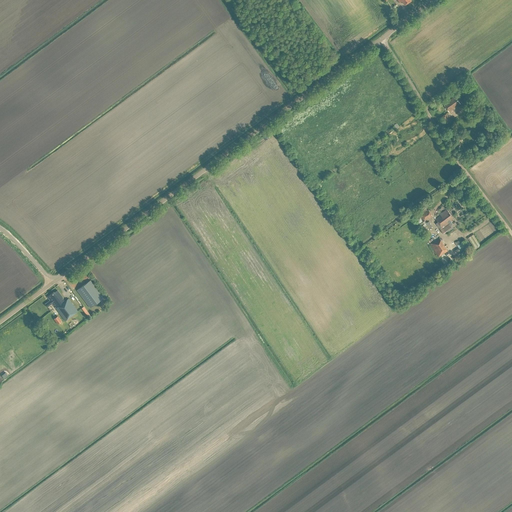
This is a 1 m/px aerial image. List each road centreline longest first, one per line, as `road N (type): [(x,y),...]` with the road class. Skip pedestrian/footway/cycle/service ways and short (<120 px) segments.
road 1 (unclassified): [(52,281),(382,34)]
road 2 (unclassified): [(469,175),(382,34)]
